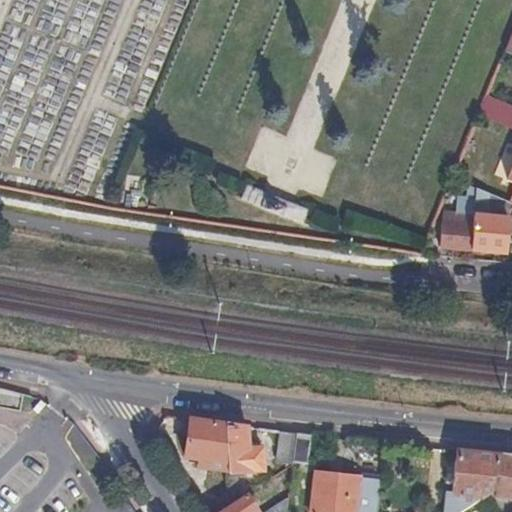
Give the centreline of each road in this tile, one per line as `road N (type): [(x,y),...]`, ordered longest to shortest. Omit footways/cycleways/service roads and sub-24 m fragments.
road 1 (tertiary): [(87,381),(511,428)]
road 2 (tertiary): [(87,381),(177,511)]
